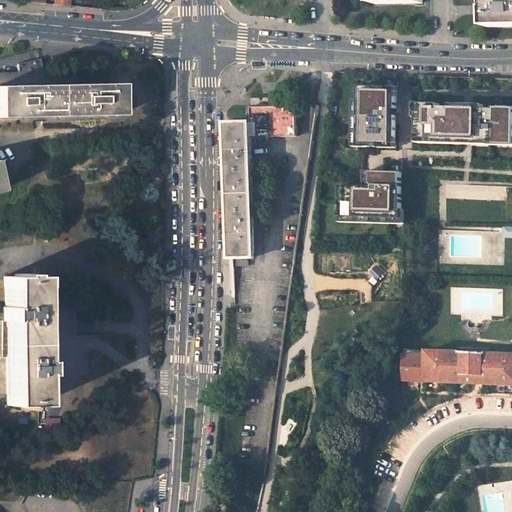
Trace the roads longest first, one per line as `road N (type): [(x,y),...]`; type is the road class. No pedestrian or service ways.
road 1 (unclassified): [(183,47),(184,274),(171,511)]
road 2 (unclassified): [(190,511),(210,273),(206,50)]
road 3 (secondary): [(511,57),(309,48)]
road 4 (secondary): [(52,24),(183,47)]
